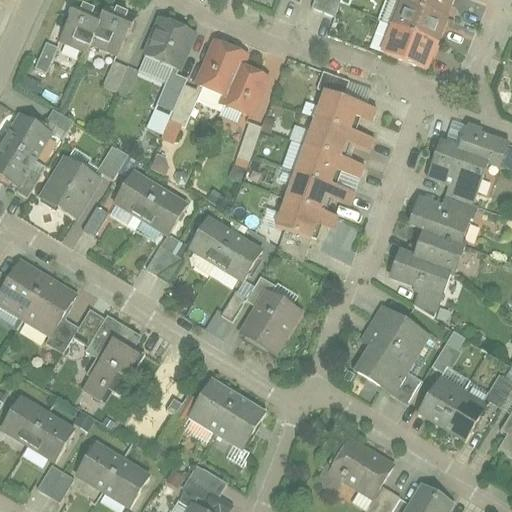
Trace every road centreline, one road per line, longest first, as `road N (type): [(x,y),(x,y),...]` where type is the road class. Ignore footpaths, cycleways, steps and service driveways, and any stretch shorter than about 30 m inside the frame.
road 1 (residential): [(0,227),(304,397)]
road 2 (residential): [(304,397),(419,97)]
road 3 (residential): [(177,0),(419,97)]
road 4 (residential): [(511,503),(304,397)]
road 5 (residential): [(419,97),(467,79),(499,0)]
road 6 (residential): [(259,511),(304,397)]
